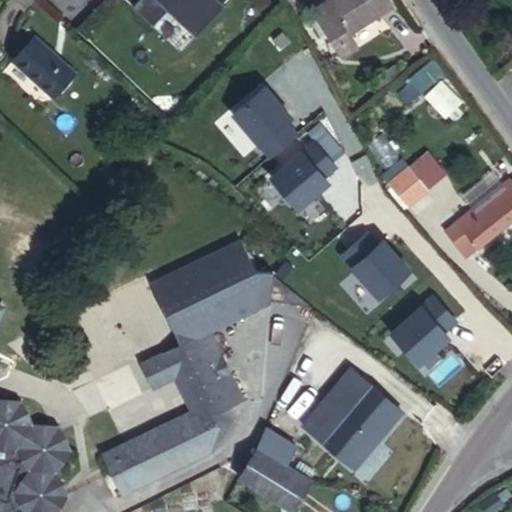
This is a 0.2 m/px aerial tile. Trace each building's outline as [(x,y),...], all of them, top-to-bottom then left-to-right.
[(228,14),(214,0),(144,0),(134,11),(152,30),(175,9),(205,38),(228,14)] [(353,40),(394,11),(385,0),(332,0),(309,18),(336,53),(353,40)] [(0,66),(39,104),(69,71),(27,32),(0,61),(0,66)] [(345,65),(362,52),(353,40),(336,53),(345,65)] [(436,65),(412,78),(419,90),(442,76),(436,65)] [(449,119),(465,103),(442,82),(426,98),(449,119)] [(220,120),(256,163),(282,140),(269,124),(274,120),(252,93),(220,120)] [(300,147),(258,183),(284,213),(311,191),(306,185),(322,172),(300,147)] [(427,194),(408,169),(390,184),(408,209),(427,194)] [(483,245),(511,223),(511,181),(474,209),(484,221),(471,230),(483,245)] [(483,245),(471,230),(484,221),(474,209),(447,229),(466,257),(483,245)] [(352,237),(327,259),(363,301),(394,274),(371,248),(366,253),(352,237)] [(193,351),(254,317),(255,285),(239,285),(220,256),(133,305),(167,365),(182,357),(193,351)] [(376,336),(403,366),(429,343),(424,338),(440,324),(418,299),(376,336)] [(230,414),(193,351),(182,357),(216,422),(230,414)] [(216,422),(182,357),(167,365),(128,385),(140,410),(164,398),(181,432),(185,438),(216,422)] [(339,372),(319,395),(334,407),(353,383),(339,372)] [(391,414),(353,383),(334,407),(319,395),(292,429),(333,462),(342,450),(354,460),(391,414)] [(68,511),(72,507),(59,482),(67,466),(57,443),(33,437),(40,421),(19,415),(24,399),(0,400),(0,511),(68,511)] [(117,511),(119,511),(201,471),(221,433),(216,422),(185,438),(181,432),(97,477),(117,511)] [(266,490),(284,460),(261,445),(243,474),(266,490)] [(342,450),(333,462),(344,472),(354,460),(342,450)] [(294,507),(311,477),(284,460),(266,490),(294,507)] [(501,503),(494,491),(485,498),(492,508),(501,503)] [(486,511),(492,508),(485,498),(471,508),(473,511),(486,511)]
